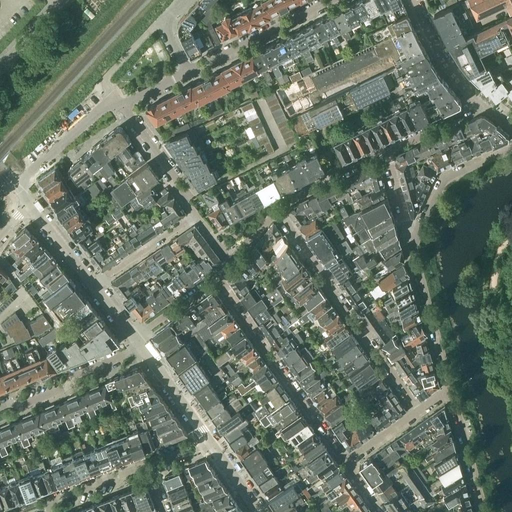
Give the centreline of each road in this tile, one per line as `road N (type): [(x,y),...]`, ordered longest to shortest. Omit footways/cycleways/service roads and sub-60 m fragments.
road 1 (residential): [(275,209),(416,412)]
road 2 (residential): [(216,275),(347,462)]
road 3 (residential): [(186,72),(328,0)]
road 4 (residential): [(28,203),(13,186),(113,96)]
road 5 (residential): [(410,242),(450,391)]
road 6 (residential): [(0,408),(142,348)]
road 7 (residential): [(511,149),(448,175),(410,242)]
road 8 (residential): [(196,214),(123,104)]
road 9 (residential): [(196,214),(93,285)]
road 10 (residential): [(450,391),(481,511)]
road 11 (residential): [(385,152),(275,209)]
road 12 (residential): [(413,0),(429,38),(478,102)]
road 13 (residential): [(149,470),(60,497),(38,511)]
